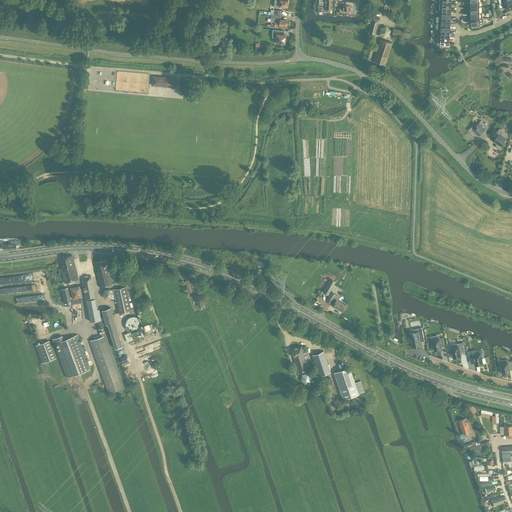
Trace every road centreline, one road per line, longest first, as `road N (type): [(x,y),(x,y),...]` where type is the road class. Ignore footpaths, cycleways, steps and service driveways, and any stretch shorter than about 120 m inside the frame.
road 1 (primary): [(511,400),(395,362),(192,263),(74,247),(0,255)]
road 2 (tertiary): [(511,195),(475,176),(379,80),(301,58),(299,0)]
road 3 (unclassified): [(0,55),(225,79)]
road 4 (track): [(128,511),(83,386)]
